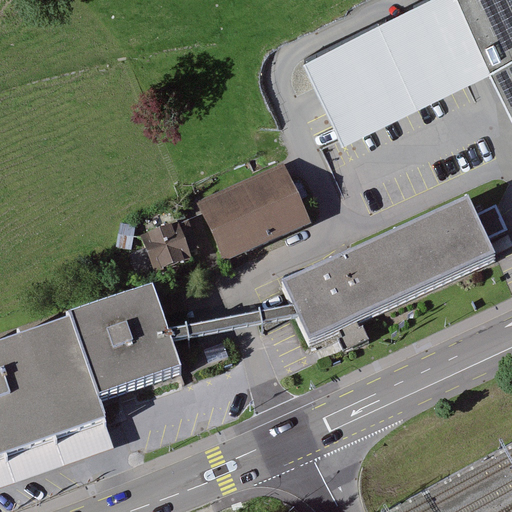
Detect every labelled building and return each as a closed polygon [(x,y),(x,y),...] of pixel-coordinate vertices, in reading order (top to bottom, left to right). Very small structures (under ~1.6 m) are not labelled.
[(493,64),(462,0),(423,0),(304,59),(343,139),(493,64)] [(511,102),(511,0),(462,0),(493,64),(511,102)] [(284,181),(206,216),(227,262),(304,228),(294,205),(306,199),(299,183),(287,189),(284,181)] [(468,206),(284,291),(295,315),(299,325),(310,348),(495,263),(468,206)] [(188,225),(143,240),(155,276),(191,264),(188,254),(197,251),(188,225)] [(168,341),(152,296),(70,324),(70,326),(99,408),(181,379),(172,351),(168,341)] [(168,341),(172,351),(299,325),(295,315),(168,341)] [(99,408),(70,326),(0,350),(0,464),(106,428),(99,408)]
